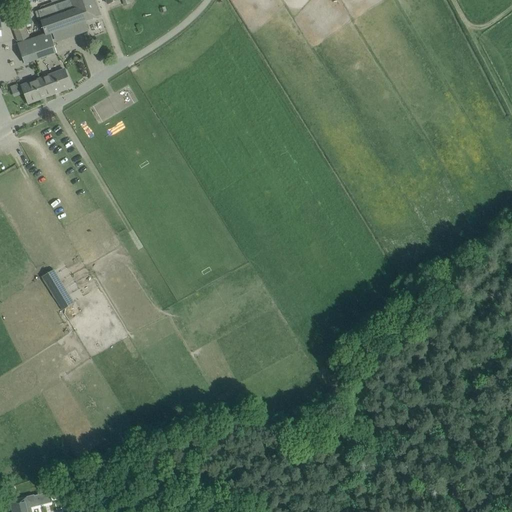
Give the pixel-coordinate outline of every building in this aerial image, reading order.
[(99,16),(93,0),(68,0),(37,11),(46,35),(18,44),(25,64),(56,53),(50,34),(58,31),(99,16)] [(64,70),(40,79),(46,97),(72,87),(64,70)] [(46,97),(40,79),(21,87),(24,93),(28,104),(46,97)] [(18,88),(17,84),(10,87),(14,97),(24,93),(21,87),(18,88)] [(52,271),(43,277),(57,300),(62,310),(72,305),(66,294),(52,271)] [(30,511),(27,498),(20,500),(10,502),(12,511),(30,511)]
